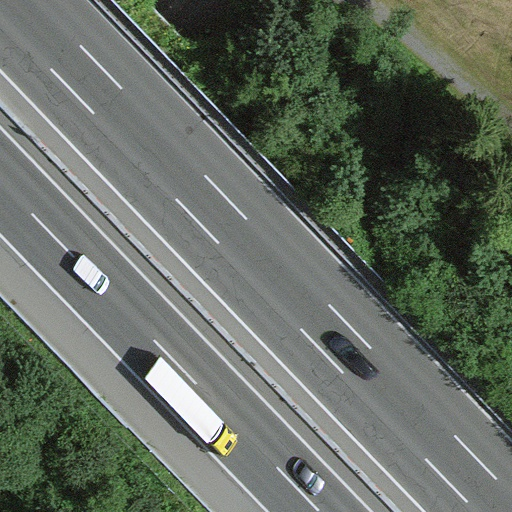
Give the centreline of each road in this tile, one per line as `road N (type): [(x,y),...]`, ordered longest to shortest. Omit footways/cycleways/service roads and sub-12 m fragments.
road 1 (motorway): [(506,511),(5,0)]
road 2 (motorway): [(0,183),(319,511)]
road 3 (track): [(0,131),(181,0)]
road 4 (track): [(359,0),(511,137)]
